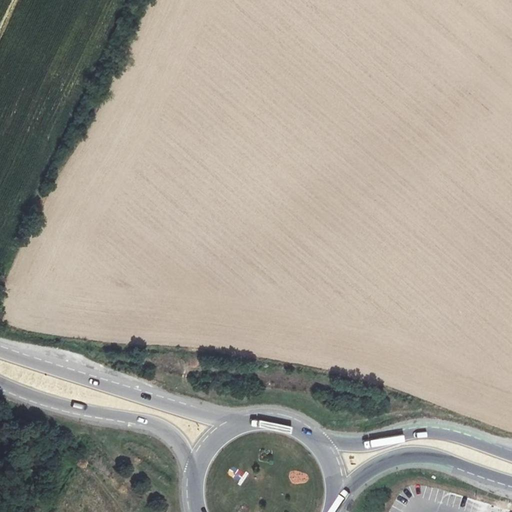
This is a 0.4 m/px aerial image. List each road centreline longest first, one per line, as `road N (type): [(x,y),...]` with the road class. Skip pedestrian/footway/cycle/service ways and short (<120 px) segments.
road 1 (primary): [(248,421),(0,350)]
road 2 (primary): [(0,380),(155,421),(176,433),(194,474)]
road 3 (primary): [(511,455),(425,430),(319,446)]
road 4 (primary): [(335,493),(376,459),(415,448),(511,479)]
